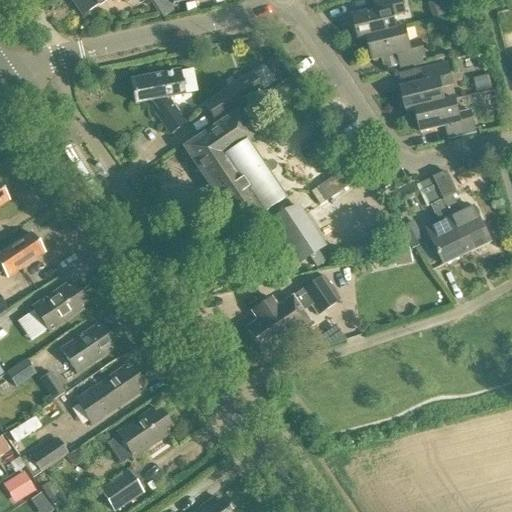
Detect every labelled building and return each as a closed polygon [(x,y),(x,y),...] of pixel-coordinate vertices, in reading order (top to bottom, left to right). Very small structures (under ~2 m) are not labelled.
[(70,0),(82,17),(107,0),(70,0)] [(397,32),(394,17),(405,14),(401,0),(375,0),(373,0),(376,12),(353,18),(359,42),(368,40),(367,39),(397,32)] [(185,8),(186,11),(187,17),(196,14),(195,9),(194,6),(185,8)] [(165,10),(158,14),(160,18),(163,23),(170,18),(168,15),(165,10)] [(406,29),(397,32),(367,39),(368,40),(373,63),(398,56),(401,69),(426,63),(421,42),(410,45),(406,29)] [(447,54),(436,56),(437,63),(448,61),(447,54)] [(407,113),(415,111),(445,104),(445,103),(442,89),(453,86),(448,66),(421,72),(424,84),(401,90),(407,113)] [(183,96),(179,73),(130,83),(134,105),(151,102),(158,112),(154,115),(169,136),(185,126),(178,116),(167,100),(183,96)] [(204,108),(215,124),(263,92),(252,76),(204,108)] [(492,82),(488,80),(475,83),(477,93),(494,90),(492,82)] [(456,101),(445,103),(445,104),(415,111),(421,134),(446,128),(449,140),(476,134),(471,113),(459,116),(456,101)] [(283,201),(267,177),(271,174),(272,173),(273,172),(273,171),(274,170),(274,169),(274,168),(273,167),(273,166),(272,165),(271,164),(270,163),(269,163),(268,163),(266,163),(265,164),(260,167),(245,145),(254,138),(237,113),(183,150),(238,232),(264,215),(263,213),(270,209),(270,210),(283,201)] [(332,188),(337,195),(351,186),(342,173),(334,178),(332,188)] [(442,202),(468,256),(491,245),(474,209),(461,216),(452,198),(457,196),(446,174),(432,181),(442,202)] [(0,210),(9,204),(0,190),(0,210)] [(446,267),(468,256),(442,202),(432,207),(441,226),(428,233),(445,267),(446,267)] [(324,249),(297,209),(274,224),(283,238),(279,240),(288,253),(292,251),(301,264),(309,259),(317,271),(325,265),(317,253),(324,249)] [(379,241),(383,249),(396,242),(390,230),(377,237),(379,241)] [(419,234),(408,239),(413,250),(424,244),(419,234)] [(0,277),(2,277),(4,281),(42,255),(28,236),(0,255),(0,277)] [(412,251),(395,255),(397,267),(414,264),(412,251)] [(262,355),(308,323),(298,308),(308,301),(318,316),(338,303),(321,278),(276,309),(270,300),(250,314),(256,322),(245,330),(262,355)] [(77,307),(84,302),(73,286),(66,291),(63,286),(29,309),(46,334),(80,311),(77,307)] [(106,348),(112,344),(101,328),(96,331),(93,327),(58,351),(75,376),(109,352),(106,348)] [(25,361),(6,375),(16,389),(35,376),(25,361)] [(122,369),(87,392),(73,401),(90,426),(139,394),(136,389),(141,387),(130,369),(125,372),(122,369)] [(50,374),(38,382),(53,404),(65,395),(50,374)] [(114,434),(117,438),(106,445),(120,466),(130,459),(131,459),(167,436),(164,431),(169,428),(157,411),(152,414),(150,411),(114,434)] [(57,440),(30,459),(31,460),(24,465),(34,479),(67,456),(57,440)] [(98,492),(111,511),(118,511),(144,495),(128,471),(98,492)] [(23,475),(8,484),(19,501),(34,491),(23,475)] [(50,485),(41,490),(52,508),(61,502),(50,485)] [(41,496),(31,502),(36,509),(45,503),(41,496)] [(225,511),(219,502),(214,506),(211,502),(196,511),(225,511)]
